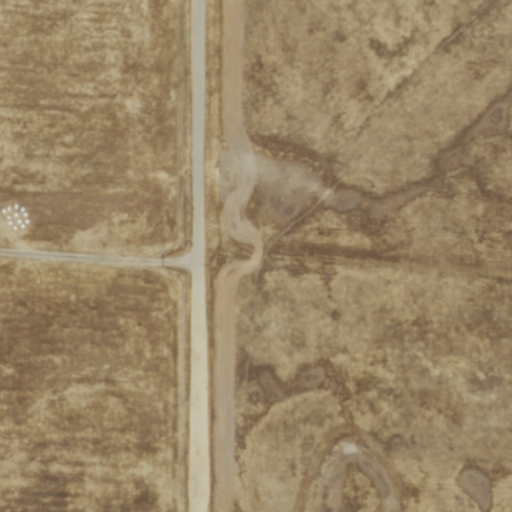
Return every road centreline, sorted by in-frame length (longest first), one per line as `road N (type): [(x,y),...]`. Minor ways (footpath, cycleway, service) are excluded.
road 1 (residential): [(195,0),(196,263)]
road 2 (track): [(196,263),(198,511)]
